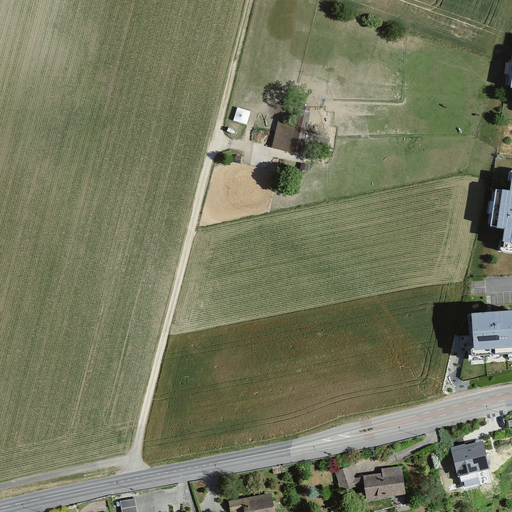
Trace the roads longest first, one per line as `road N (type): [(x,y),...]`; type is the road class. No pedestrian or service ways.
road 1 (secondary): [(511,396),(0,509)]
road 2 (track): [(133,478),(215,140)]
road 3 (track): [(215,140),(250,0)]
road 4 (track): [(0,485),(133,458)]
